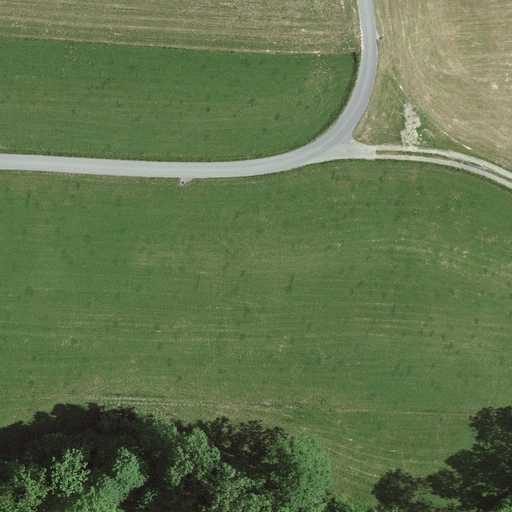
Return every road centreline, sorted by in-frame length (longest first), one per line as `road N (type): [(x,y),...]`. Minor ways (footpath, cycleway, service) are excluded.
road 1 (residential): [(365,0),(369,71),(353,116),(318,152),(222,171),(0,163)]
road 2 (track): [(333,138),(350,151),(450,157),(511,180)]
